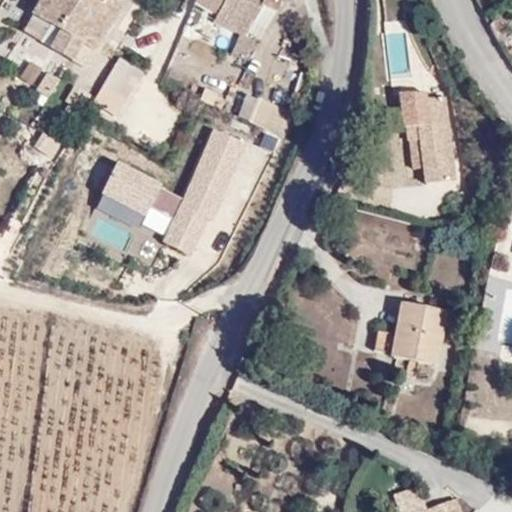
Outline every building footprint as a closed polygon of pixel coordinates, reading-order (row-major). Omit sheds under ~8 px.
[(52,0),(39,24),(70,41),(60,59),(92,76),(103,59),(98,56),(125,8),(111,0),(52,0)] [(283,17),(289,0),(206,0),(202,9),(224,18),(221,27),(253,41),(267,11),(283,17)] [(283,17),(267,11),(253,41),(262,45),(272,49),(283,17)] [(39,24),(30,42),(60,59),(70,41),(39,24)] [(253,41),(243,64),(262,73),(272,49),(262,45),(253,41)] [(123,127),(150,80),(130,68),(103,115),(123,127)] [(59,107),(76,117),(89,94),(73,84),(59,107)] [(461,178),(461,96),(443,95),(443,86),(412,86),(411,122),(418,136),(429,137),(429,179),(461,178)] [(247,122),(257,126),(264,108),(254,104),(247,122)] [(264,108),(257,126),(276,134),(283,115),(264,108)] [(39,133),(31,148),(51,158),(59,143),(39,133)] [(429,165),(429,137),(418,136),(417,164),(429,165)] [(154,223),(157,216),(181,228),(173,244),(170,250),(196,263),(208,239),(203,237),(209,224),(214,226),(217,227),(251,152),(222,138),(190,207),(167,196),(168,194),(123,172),(109,200),(154,223)] [(181,228),(157,216),(154,223),(149,232),(173,244),(181,228)] [(208,239),(214,226),(209,224),(203,237),(208,239)] [(511,340),(511,294),(503,292),(494,337),(511,340)] [(432,368),(443,316),(398,307),(392,337),(387,359),(432,368)] [(387,359),(392,337),(371,333),(366,355),(387,359)] [(397,511),(459,511),(454,498),(424,509),(415,485),(391,494),(397,511)]
